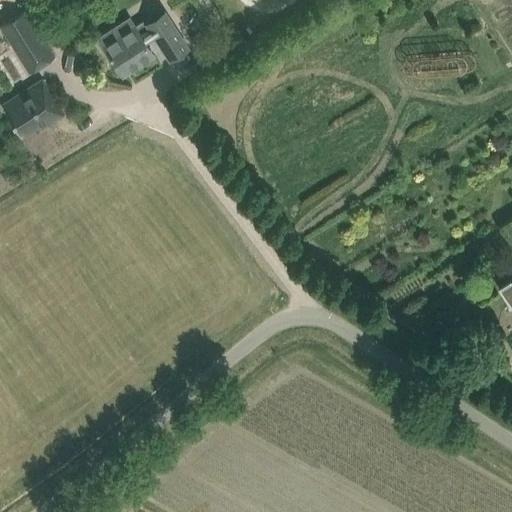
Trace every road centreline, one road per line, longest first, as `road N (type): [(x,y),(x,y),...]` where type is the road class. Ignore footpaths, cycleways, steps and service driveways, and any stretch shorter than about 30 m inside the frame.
road 1 (unclassified): [(54,511),(291,325),(347,326),(511,442)]
road 2 (unknown): [(319,321),(141,71)]
